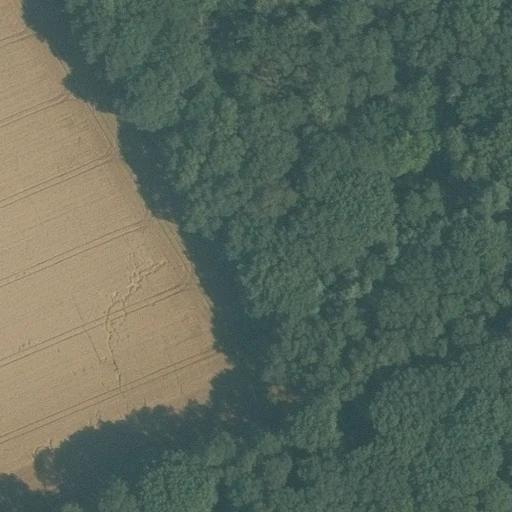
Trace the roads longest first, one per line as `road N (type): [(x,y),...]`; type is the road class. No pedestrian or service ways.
road 1 (track): [(74,0),(318,433)]
road 2 (track): [(105,511),(511,359)]
